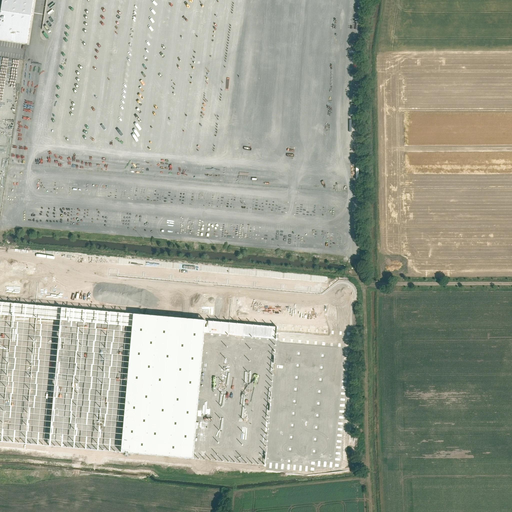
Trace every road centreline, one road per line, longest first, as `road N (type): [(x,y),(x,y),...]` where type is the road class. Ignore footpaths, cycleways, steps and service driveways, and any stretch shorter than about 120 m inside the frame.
road 1 (track): [(0,253),(363,285),(511,284)]
road 2 (track): [(363,285),(370,511)]
